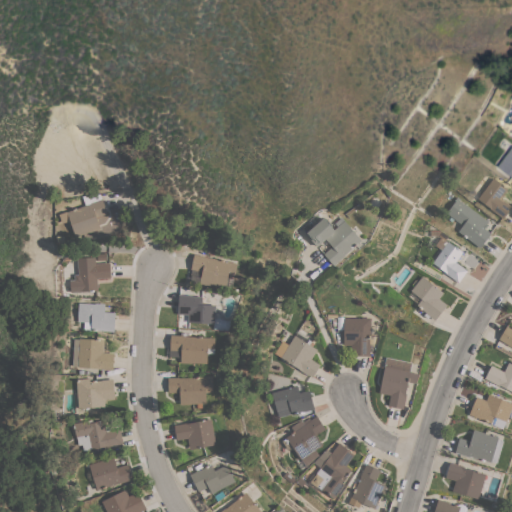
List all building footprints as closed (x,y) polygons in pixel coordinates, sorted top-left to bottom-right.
[(511,145),(511,177),(497,166),(511,145)] [(477,198),(493,177),(507,188),(500,198),(511,207),(503,218),(477,198)] [(75,237),(69,220),(61,223),(58,214),(66,211),(85,205),(82,196),(99,194),(106,213),(96,217),(100,228),(75,237)] [(488,222),(483,228),(491,233),(479,248),(458,231),(462,225),(446,213),(455,200),(454,200),(457,196),(460,199),(459,200),(488,222)] [(305,233),(323,217),(334,229),(337,226),(334,223),(341,217),(361,240),(349,250),(350,251),(333,265),(323,253),(332,246),(325,239),(316,246),(305,233)] [(444,272),(445,271),(432,262),(441,250),(434,245),(440,237),(438,236),(441,232),(447,236),(444,240),(446,242),(447,241),(462,252),(455,262),(466,270),(458,282),(444,272)] [(237,263),(234,274),(228,273),(225,288),(199,283),(201,271),(190,269),(193,254),(204,256),(204,257),(237,263)] [(96,278),(97,290),(70,292),(69,280),(78,279),(76,258),(94,257),(95,263),(109,262),(111,277),(96,278)] [(425,313),(426,312),(417,305),(421,299),(410,290),(422,276),(443,292),(439,298),(446,304),(434,320),(425,313)] [(187,322),(187,315),(177,314),(178,295),(190,295),(190,296),(202,296),(201,304),(215,305),(214,323),(187,322)] [(77,321),(78,303),(95,304),(95,303),(104,303),(104,311),(114,312),(113,332),(104,331),(104,330),(90,329),(90,330),(82,330),(83,322),(77,321)] [(362,318),(370,318),(370,338),(373,338),(373,344),(370,344),(369,356),(350,355),(350,345),(343,345),(344,318),(362,318)] [(511,351),(509,350),(511,347),(498,339),(506,326),(511,329),(511,327),(511,351)] [(214,338),(214,354),(207,353),(206,364),(191,363),(180,363),(180,357),(170,357),(170,350),(169,350),(170,334),(182,335),(182,336),(214,338)] [(317,349),(311,359),(320,365),(312,377),(308,375),(298,370),(299,369),(280,357),(294,335),(317,349)] [(103,339),(103,352),(113,353),(112,370),(97,369),(97,368),(77,367),(77,366),(71,366),(73,338),(78,339),(78,338),(103,339)] [(386,357),(411,362),(405,393),(406,393),(403,409),(388,406),(390,395),(379,393),(386,357)] [(511,391),(499,385),(484,378),(491,365),(503,371),(509,360),(511,361),(511,391)] [(167,377),(178,377),(178,378),(195,377),(195,376),(212,376),(212,392),(205,392),(206,403),(202,403),(202,408),(197,408),(197,404),(190,404),(179,404),(179,392),(168,392),(167,377)] [(77,408),(75,379),(91,378),(91,381),(101,380),(113,379),(114,398),(104,399),(105,406),(77,408)] [(271,392),(293,386),(296,385),(299,393),(309,390),(314,408),(302,412),(302,411),(278,418),(271,392)] [(501,429),(489,424),(490,422),(480,418),(479,419),(468,414),(476,396),(485,400),(488,393),(511,403),(511,406),(506,421),(505,420),(501,429)] [(301,458),(300,458),(292,447),(288,450),(281,440),(293,431),(291,427),(301,419),(303,422),(308,418),(310,420),(316,415),(325,428),(315,435),(322,445),(315,450),(318,455),(306,466),(301,458)] [(106,447),(106,446),(91,449),(83,451),(81,444),(78,445),(76,437),(75,437),(72,423),(92,419),(93,422),(102,420),(104,427),(108,426),(109,431),(119,429),(122,443),(106,447)] [(215,444),(189,449),(187,438),(177,440),(174,425),(185,423),(210,419),(215,444)] [(469,456),(469,457),(455,452),(460,435),(471,438),(473,429),(484,432),(483,433),(498,437),(497,439),(503,441),(496,463),(490,461),(490,462),(469,456)] [(316,487),(309,482),(319,468),(312,462),(325,449),(330,453),(339,442),(350,451),(354,455),(346,465),(351,470),(341,482),(344,485),(333,499),(321,489),(320,490),(316,486),(316,487)] [(88,465),(112,456),(116,468),(127,464),(132,479),(120,483),(120,482),(96,490),(88,465)] [(478,499),(452,491),(455,480),(445,477),(450,462),(464,466),(464,467),(485,474),(478,499)] [(381,496),(380,496),(374,509),(358,501),(355,508),(348,505),(351,498),(350,498),(360,476),(366,463),(380,470),(375,480),(386,485),(381,496)] [(216,491),(212,494),(208,486),(198,491),(189,474),(199,469),(199,470),(210,464),(214,471),(226,464),(235,481),(216,491)] [(139,511),(121,511),(119,511),(106,511),(101,501),(125,489),(128,496),(137,491),(146,508),(139,511)] [(219,511),(224,508),(225,509),(245,492),(261,511),(219,511)] [(433,511),(438,499),(448,502),(448,503),(460,506),(458,511),(433,511)]
